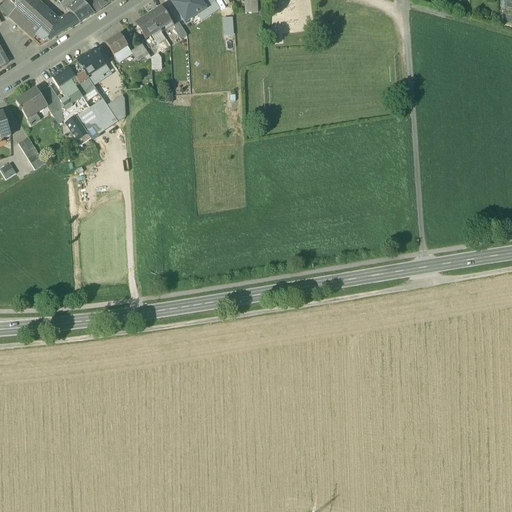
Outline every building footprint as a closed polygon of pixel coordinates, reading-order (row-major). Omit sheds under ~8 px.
[(17,9),(6,0),(3,0),(0,4),(0,10),(8,18),(17,9)] [(6,0),(17,9),(28,20),(40,8),(47,0),(6,0)] [(72,16),(65,20),(72,28),(94,15),(79,0),(75,4),(70,0),(66,0),(62,5),(72,16)] [(90,0),(91,1),(85,6),(94,15),(101,11),(109,5),(104,0),(90,0)] [(186,24),(205,10),(198,0),(179,0),(173,5),(186,24)] [(198,0),(205,10),(215,4),(213,0),(198,0)] [(257,0),(255,0),(244,1),(245,13),(258,13),(257,0)] [(59,24),(40,8),(28,20),(51,40),(72,28),(65,20),(60,23),(59,24)] [(161,8),(149,16),(159,31),(160,32),(172,24),(161,8)] [(28,20),(17,9),(8,18),(40,47),(51,40),(28,20)] [(159,31),(149,16),(135,25),(145,40),(152,36),(159,31)] [(180,26),(174,30),(180,40),(187,36),(180,26)] [(159,31),(152,36),(157,42),(159,44),(165,40),(160,32),(159,31)] [(120,35),(106,44),(114,56),(127,47),(120,35)] [(149,55),(142,45),(131,52),(138,62),(149,55)] [(105,65),(95,51),(85,58),(84,57),(76,62),(87,78),(100,69),(104,75),(109,72),(105,66),(106,66),(105,65)] [(157,55),(151,59),(152,59),(152,71),(161,70),(160,60),(157,55)] [(87,78),(76,62),(67,68),(68,69),(77,82),(77,83),(79,85),(75,88),(82,99),(85,103),(98,95),(87,79),(87,78)] [(116,71),(110,62),(105,65),(106,66),(105,66),(109,72),(111,75),(116,71)] [(68,69),(52,79),(59,90),(71,82),(73,85),(77,83),(77,82),(68,69)] [(71,82),(59,90),(65,99),(70,106),(70,107),(82,99),(75,88),(73,85),(71,82)] [(50,87),(39,94),(47,108),(59,100),(50,87)] [(39,94),(36,90),(16,103),(20,110),(19,110),(21,113),(22,112),(28,121),(47,108),(39,94)] [(98,95),(85,103),(90,110),(102,101),(98,95)] [(65,99),(60,103),(62,105),(62,111),(70,106),(65,99)] [(70,106),(62,111),(62,118),(85,103),(82,99),(70,107),(70,106)] [(123,99),(107,109),(117,123),(124,118),(123,99)] [(90,110),(77,119),(88,135),(91,140),(117,123),(107,109),(102,101),(90,110)] [(85,103),(62,118),(63,127),(66,125),(65,125),(76,118),(88,136),(88,135),(77,119),(90,110),(85,103)] [(3,114),(0,115),(0,140),(11,137),(3,114)] [(88,136),(76,118),(65,125),(66,125),(80,147),(91,140),(88,136)] [(45,165),(28,139),(18,145),(35,172),(45,165)] [(9,165),(0,170),(0,172),(6,181),(16,175),(9,165)]
